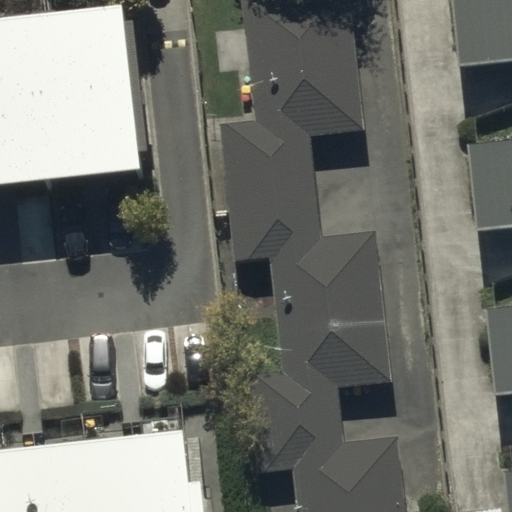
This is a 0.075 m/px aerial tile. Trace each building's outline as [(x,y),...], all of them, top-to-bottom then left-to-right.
[(355,0),(247,0),(260,121),(224,126),(239,259),(273,256),(284,370),(247,377),(261,474),(296,469),(300,511),(411,511),(402,438),(348,444),(342,388),(398,380),(382,230),(325,236),(314,137),(370,131),(355,0)] [(511,0),(456,0),(464,69),(511,64),(511,0)] [(132,6),(0,20),(0,187),(150,171),(132,6)] [(511,141),(472,145),(481,231),(511,228),(511,141)] [(511,311),(490,313),(500,400),(511,398),(511,311)] [(190,430),(0,450),(0,511),(217,511),(214,481),(196,483),(190,430)]
